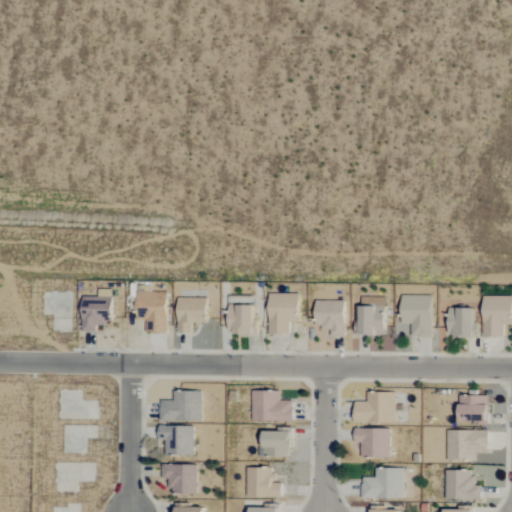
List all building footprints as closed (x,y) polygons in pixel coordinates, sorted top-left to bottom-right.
[(151,293),(151,286),(137,286),(136,318),(146,318),(146,334),(166,334),(167,293),(151,293)] [(299,294),(269,294),(268,335),(290,335),(290,322),(298,322),(299,294)] [(431,296),(401,296),(401,325),(411,325),(411,338),(432,337),(431,296)] [(511,297),(483,296),(482,337),(503,338),(504,325),(511,325),(511,297)] [(96,332),(96,326),(109,326),(110,298),(82,297),(81,332),(96,332)] [(178,334),(192,333),(192,324),(206,323),(206,298),(177,298),(178,334)] [(254,320),(253,299),(228,300),(229,335),(258,334),(257,320),(254,320)] [(345,302),(316,301),(315,328),(331,329),(330,337),(344,337),(345,302)] [(385,335),(384,307),(358,308),(359,336),(385,335)] [(477,322),(473,322),(474,309),(449,308),(448,337),(477,337),(477,322)] [(160,400),(159,420),(201,421),(202,391),(173,390),(173,400),(160,400)] [(292,421),(293,400),(279,399),(279,391),(252,390),(252,421),(292,421)] [(395,422),(395,401),(387,400),(387,392),(367,392),(367,401),(354,401),(354,422),(395,422)] [(488,395),(459,394),(458,420),(472,420),(472,424),(487,424),(488,395)] [(158,425),(158,440),(165,440),(165,454),(193,455),(194,426),(158,425)] [(389,428),(355,428),(354,443),(361,443),(361,457),(389,457),(389,428)] [(260,456),(291,456),(291,431),(261,430),(260,456)] [(447,459),(474,460),(474,453),(488,453),(488,430),(447,430),(447,459)] [(162,464),(161,479),(169,480),(169,493),(196,493),(196,465),(162,464)] [(281,497),(281,483),(271,483),(272,468),(247,467),(246,496),(281,497)] [(361,498),(403,499),(404,468),(376,468),(375,478),(362,477),(361,498)] [(445,500),(481,500),(481,486),(473,486),(474,470),(446,470),(445,500)]
